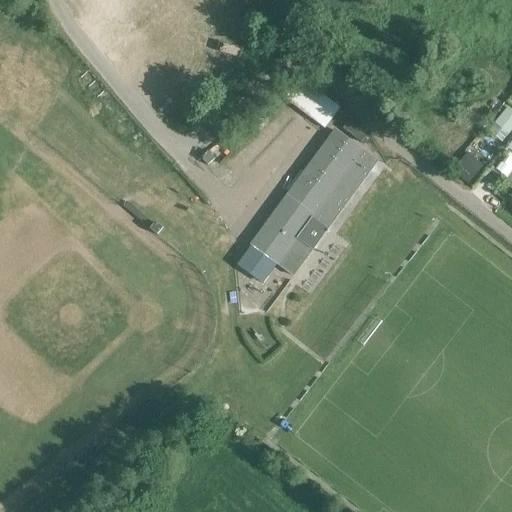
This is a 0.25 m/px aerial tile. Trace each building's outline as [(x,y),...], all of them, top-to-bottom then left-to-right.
[(325,130),(340,110),(299,79),(284,99),(325,130)] [(494,124),(496,125),(508,135),(511,130),(511,110),(508,107),(494,124)] [(367,138),(348,122),(343,129),(361,145),(367,138)] [(278,265),(294,277),(378,163),(335,132),(252,246),(278,265)] [(497,168),(507,175),(511,168),(511,152),(497,168)] [(215,160),(209,153),(201,159),(208,166),(215,160)] [(468,183),(471,180),(483,167),(467,153),(452,169),(468,183)]
